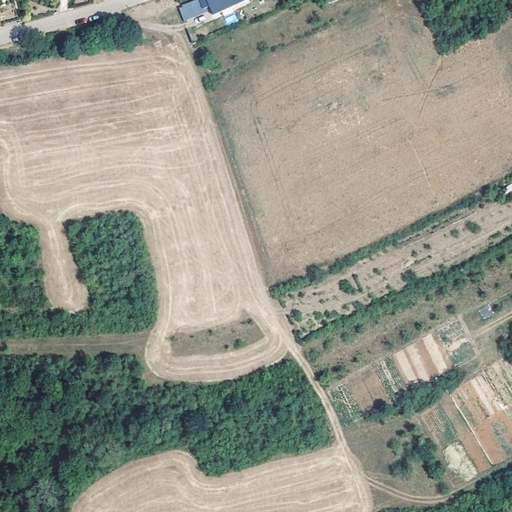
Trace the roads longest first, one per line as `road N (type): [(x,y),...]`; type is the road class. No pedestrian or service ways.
road 1 (track): [(364,511),(329,411),(272,305),(215,119),(174,29)]
road 2 (residential): [(0,36),(125,0)]
